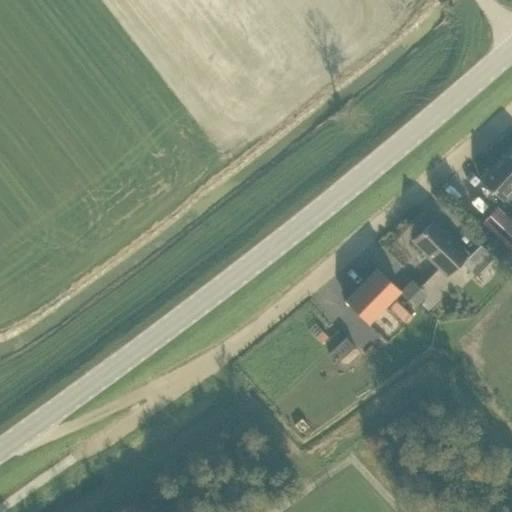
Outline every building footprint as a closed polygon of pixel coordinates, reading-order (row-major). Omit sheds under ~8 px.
[(511,144),(480,179),(501,199),(511,186),(511,144)] [(511,251),(511,250),(511,251),(511,221),(496,206),(481,222),(511,251)] [(431,221),(413,240),(424,252),(423,253),(445,275),(459,261),(474,276),(492,258),(480,246),(467,258),(465,256),(467,254),(444,232),(443,233),(431,221)] [(345,301),(368,323),(400,291),(376,268),(345,301)] [(408,299),(419,287),(411,279),(400,291),(408,299)]
